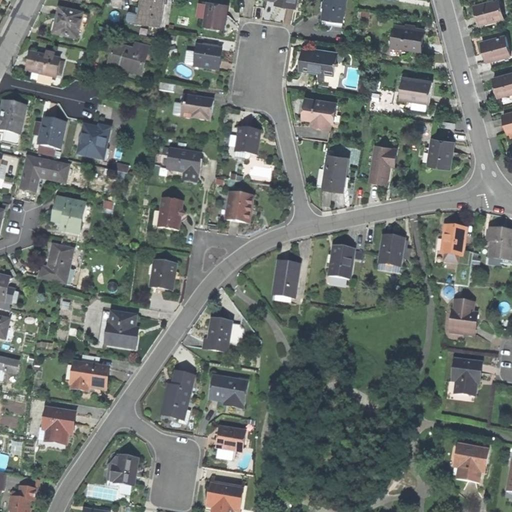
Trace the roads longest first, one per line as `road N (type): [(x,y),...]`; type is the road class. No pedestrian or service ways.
road 1 (residential): [(304,228),(268,238),(213,276),(118,412)]
road 2 (residential): [(500,191),(304,228)]
road 3 (residential): [(500,191),(443,0)]
road 4 (residential): [(304,228),(259,63)]
